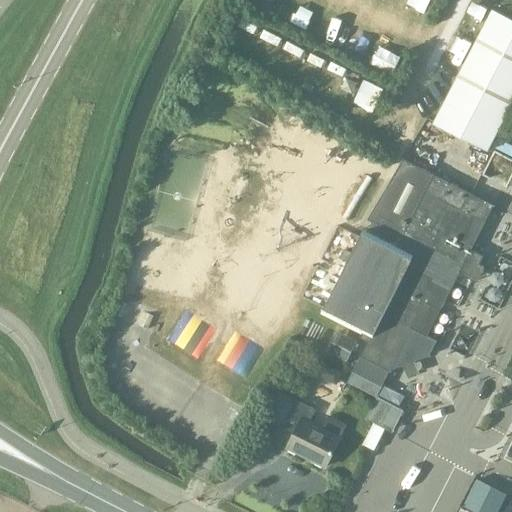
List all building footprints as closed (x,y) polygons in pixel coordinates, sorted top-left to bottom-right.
[(487,150),(511,102),(511,19),(493,10),(434,122),(487,150)] [(366,228),(321,314),(360,334),(359,337),(367,342),(359,356),(388,371),(410,328),(428,292),(435,295),(449,267),(471,278),(483,255),(469,248),(472,242),(470,241),(490,206),(469,195),(470,193),(434,175),(402,158),(367,219),(379,226),(376,233),(366,228)] [(319,364),(317,363),(311,374),(334,386),(340,373),(319,364)] [(352,372),(346,384),(374,398),(380,387),(352,372)] [(374,398),(363,420),(374,425),(384,430),(395,409),(374,398)] [(295,400),(282,427),(293,433),(286,448),(324,467),(339,439),(346,425),(328,415),(321,429),(308,423),(314,410),(295,400)] [(374,425),(363,446),(374,451),(384,430),(374,425)] [(476,479),(463,507),(472,511),(495,511),(505,494),(476,479)]
